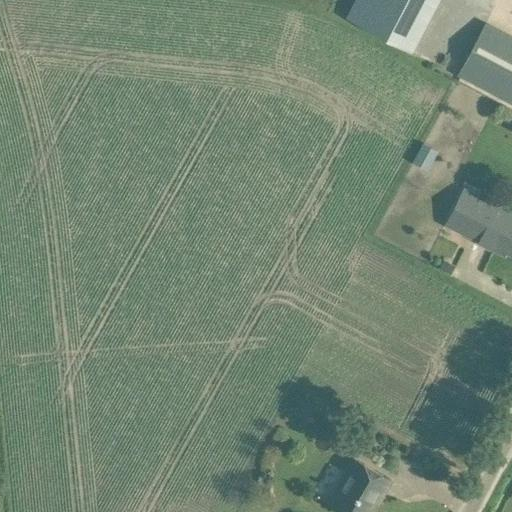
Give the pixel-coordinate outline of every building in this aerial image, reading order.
[(355,0),(348,14),(410,47),(435,0),(355,0)] [(511,34),(487,21),(460,74),(462,75),(511,101),(511,34)] [(423,142),(413,161),(421,165),(431,147),(423,142)] [(511,212),(463,187),(444,224),(479,242),(479,241),(490,247),(490,248),(505,256),(511,242),(511,212)] [(444,261),(440,268),(450,273),(453,267),(444,261)] [(307,398),(293,403),(298,416),(311,411),(307,398)] [(328,502),(345,511),(367,511),(375,498),(373,497),(377,490),(383,494),(392,478),(374,469),(354,457),(328,502)]
